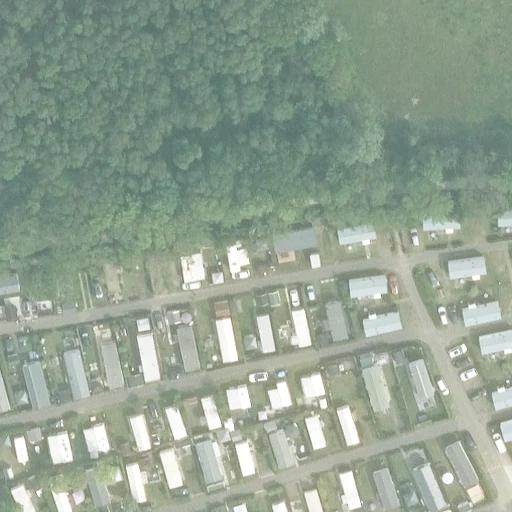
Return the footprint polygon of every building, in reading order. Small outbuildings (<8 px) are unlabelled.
[(491,212),(460,213),(461,225),(492,223),(491,212)] [(441,217),(407,219),(408,231),(442,228),(441,217)] [(367,221),(332,227),(334,238),(369,233),(367,221)] [(289,234),(253,242),(257,260),(283,254),(283,250),(292,248),(289,234)] [(228,275),(239,274),(236,256),(241,255),(240,247),(235,248),(234,242),(223,244),(228,275)] [(181,254),(186,285),(198,282),(193,252),(181,254)] [(138,258),(144,289),(156,286),(153,270),(157,269),(155,260),(151,261),(150,255),(138,258)] [(101,262),(108,291),(119,288),(115,270),(119,269),(118,266),(115,267),(113,259),(101,262)] [(508,266),(475,272),(478,284),(510,277),(508,266)] [(63,271),(68,302),(80,300),(77,282),(80,281),(79,275),(75,276),(74,269),(63,271)] [(22,315),(13,274),(0,277),(0,284),(8,318),(22,315)] [(32,275),(20,279),(27,309),(40,306),(32,275)] [(457,276),(424,281),(426,293),(459,287),(457,276)] [(381,287),(348,293),(350,304),(383,299),(381,287)] [(511,287),(492,291),(494,302),(511,299),(511,287)] [(469,295),(436,300),(438,312),(471,306),(469,295)] [(332,338),(347,335),(339,299),(324,302),(327,316),(322,317),(324,328),(330,327),(332,338)] [(400,304),(369,311),(372,322),(402,316),(400,304)] [(298,344),(309,341),(303,306),(290,308),(295,333),(291,333),(292,338),(297,337),(298,344)] [(255,314),(262,349),(274,347),(267,312),(255,314)] [(214,317),(222,359),(236,356),(229,315),(214,317)] [(184,368),(198,365),(190,323),(176,326),(177,331),(172,332),(174,340),(178,339),(184,368)] [(144,379),(159,376),(150,330),(135,333),(144,379)] [(100,344),(108,386),(122,384),(114,341),(100,344)] [(63,352),(73,395),(88,391),(78,349),(63,352)] [(490,350),(457,358),(460,370),(493,361),(490,350)] [(47,399),(37,362),(24,366),(33,402),(47,399)] [(388,403),(376,363),(361,367),(373,408),(388,403)] [(269,373),(276,408),(288,406),(281,371),(269,373)] [(497,371),(465,377),(467,387),(499,382),(497,371)] [(403,392),(416,427),(428,423),(415,387),(403,392)] [(236,394),(241,422),(253,420),(247,392),(236,394)] [(200,396),(208,426),(220,423),(212,393),(200,396)] [(164,407),(174,436),(185,432),(176,403),(164,407)] [(335,408),(346,442),(357,439),(352,418),(355,417),(353,410),(349,411),(347,404),(335,408)] [(129,416),(138,448),(149,444),(140,413),(129,416)] [(304,416),(312,446),(324,443),(319,424),(322,423),(321,419),(318,420),(316,413),(304,416)] [(89,423),(97,453),(108,450),(101,420),(89,423)] [(268,430),(279,466),(293,462),(288,443),(291,442),(289,434),(285,435),(283,425),(268,430)] [(51,431),(58,464),(69,461),(63,429),(51,431)] [(9,435),(15,465),(27,463),(21,432),(9,435)] [(448,483),(473,472),(468,461),(457,435),(446,440),(449,448),(445,450),(453,468),(443,472),(448,483)] [(194,441),(204,474),(216,471),(210,453),(215,451),(211,438),(207,439),(206,437),(194,441)] [(234,443),(242,473),(254,469),(246,440),(234,443)] [(159,451),(169,485),(181,481),(171,447),(159,451)] [(409,453),(420,484),(430,481),(420,450),(409,453)] [(135,461),(122,466),(130,501),(144,497),(135,461)] [(395,495),(386,466),(374,469),(379,485),(375,486),(378,495),(382,494),(384,499),(395,495)] [(88,472),(97,502),(108,499),(103,481),(107,480),(105,472),(101,473),(99,468),(88,472)] [(359,503),(350,469),(338,472),(344,493),(340,494),(342,500),(346,499),(348,506),(359,503)] [(47,478),(58,511),(66,511),(71,510),(63,489),(68,487),(66,483),(62,485),(58,474),(47,478)] [(322,511),(314,481),(302,484),(306,501),(303,502),(305,511),(309,511),(322,511)] [(10,488),(20,511),(33,511),(26,495),(31,493),(28,487),(24,489),(22,483),(10,488)] [(443,490),(451,511),(456,511),(463,509),(454,486),(443,490)] [(286,511),(282,499),(271,503),(273,511),(286,511)]
